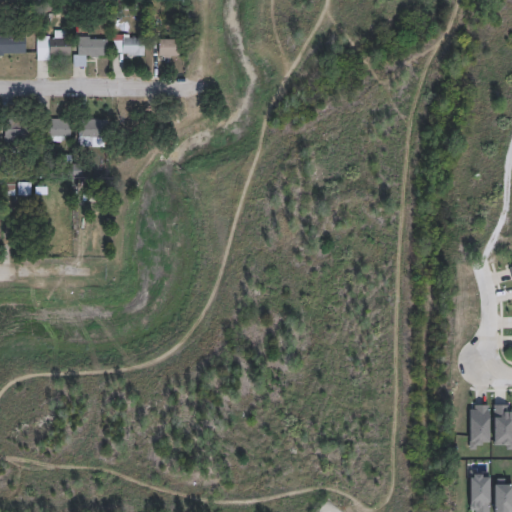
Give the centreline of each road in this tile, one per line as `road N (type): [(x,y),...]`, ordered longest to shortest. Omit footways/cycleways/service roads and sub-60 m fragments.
road 1 (residential): [(0,84),(201,86)]
road 2 (residential): [(511,373),(490,357),(481,266)]
